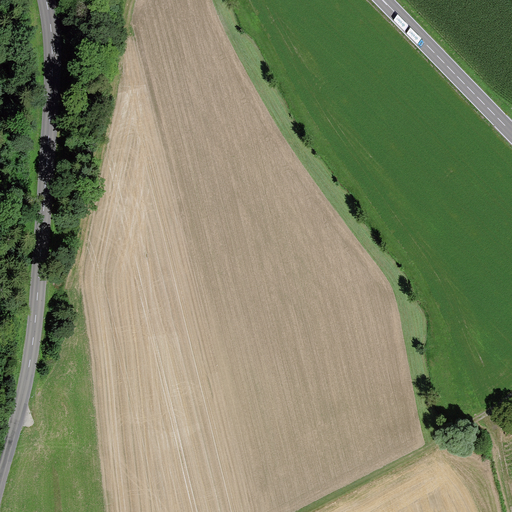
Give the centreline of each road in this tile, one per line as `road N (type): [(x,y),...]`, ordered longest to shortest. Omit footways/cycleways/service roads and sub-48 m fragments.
road 1 (tertiary): [(44,0),(53,60),(42,245),(0,477)]
road 2 (track): [(511,394),(300,511)]
road 3 (primary): [(511,133),(381,0)]
